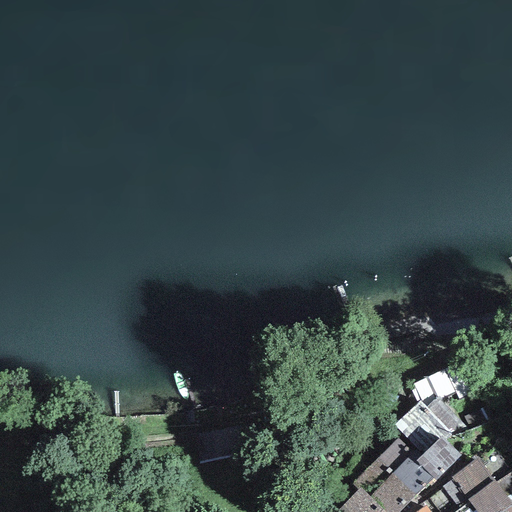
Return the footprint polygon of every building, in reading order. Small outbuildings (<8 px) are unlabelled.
[(499,321),(477,331),(483,344),(505,334),(499,321)] [(425,408),(418,401),(393,426),(402,435),(422,454),(415,460),(433,478),(436,481),(459,457),(440,438),(458,419),(436,398),(425,408)] [(306,401),(281,412),(286,425),(312,413),(306,401)] [(261,421),(195,433),(199,461),(265,449),(261,421)] [(422,454),(402,435),(351,484),(358,490),(337,511),(399,511),(433,478),(415,460),(422,454)] [(511,511),(511,504),(476,457),(451,476),(477,511),(511,511)]
